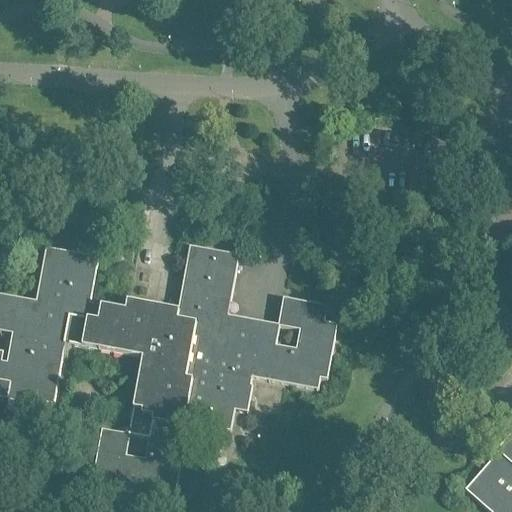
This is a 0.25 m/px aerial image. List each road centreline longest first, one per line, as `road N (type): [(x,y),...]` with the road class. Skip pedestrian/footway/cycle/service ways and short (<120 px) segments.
road 1 (residential): [(407,20),(283,86),(0,73)]
road 2 (residential): [(511,85),(455,58),(407,20)]
